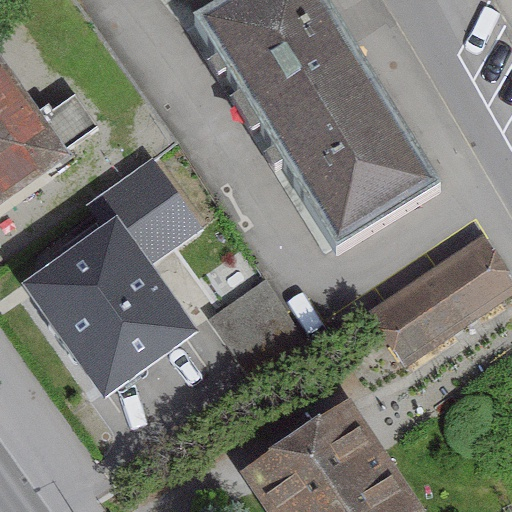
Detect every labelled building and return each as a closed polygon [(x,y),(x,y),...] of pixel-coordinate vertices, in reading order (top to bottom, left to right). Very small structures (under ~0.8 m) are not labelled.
[(258,0),(209,32),(352,256),(453,192),(330,0),(258,0)] [(0,216),(74,165),(0,58),(0,216)] [(202,242),(153,172),(87,218),(106,246),(30,298),(110,413),(203,349),(153,276),(202,242)] [(511,306),(511,289),(484,248),(366,327),(402,380),(511,306)] [(421,511),(353,412),(245,485),(263,511),(421,511)]
